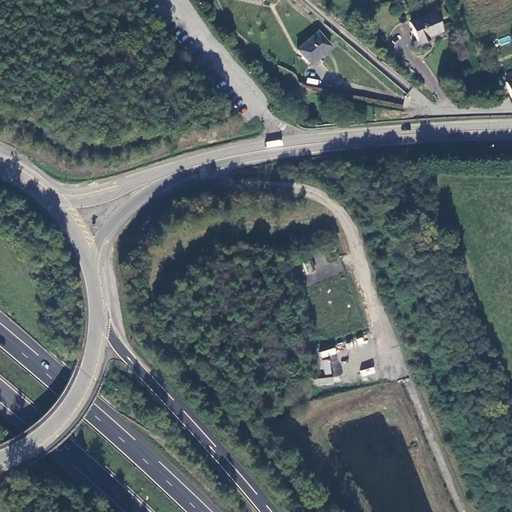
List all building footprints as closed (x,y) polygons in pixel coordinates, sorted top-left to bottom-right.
[(409,22),(417,42),(418,44),(430,40),(429,37),(443,32),(435,13),(409,22)] [(330,46),(318,33),(298,50),(309,64),(330,46)] [(215,80),(209,74),(206,77),(211,84),(215,80)] [(311,261),(303,264),(307,274),(315,271),(311,261)] [(321,358),(337,354),(335,348),(319,352),(321,358)] [(321,360),(324,375),(332,374),(329,359),(321,360)] [(332,372),(339,373),(340,360),(333,360),(332,372)] [(316,387),(334,384),(333,376),(315,380),(316,387)]
